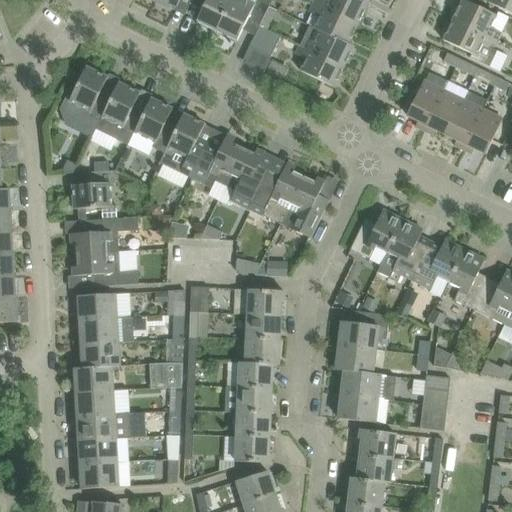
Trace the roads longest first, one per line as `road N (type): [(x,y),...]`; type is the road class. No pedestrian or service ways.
road 1 (residential): [(313,511),(320,454),(295,412),(299,283),(360,158)]
road 2 (residential): [(343,149),(113,39),(79,12)]
road 3 (residential): [(30,97),(48,365)]
road 4 (residential): [(343,149),(416,0)]
road 5 (residential): [(511,223),(360,158)]
road 6 (residential): [(48,365),(51,511)]
